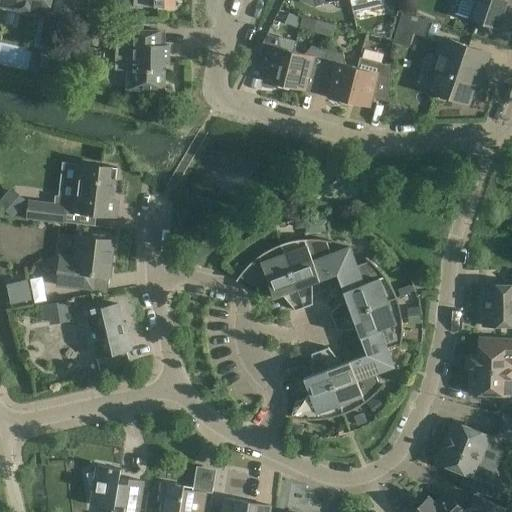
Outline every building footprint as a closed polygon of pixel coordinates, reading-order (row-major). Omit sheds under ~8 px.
[(0,0),(0,6),(47,17),(50,0),(0,0)] [(73,0),(64,0),(61,14),(87,14),(87,9),(73,9),(73,0)] [(154,0),(154,8),(174,8),(174,0),(154,0)] [(349,0),(353,12),(385,4),(384,2),(383,0),(349,0)] [(460,0),(456,13),(478,23),(497,29),(507,0),(460,0)] [(297,28),(301,20),(301,19),(289,13),(285,22),(297,28)] [(397,28),(413,32),(417,18),(402,13),(397,28)] [(303,16),(299,28),(329,37),(332,25),(303,16)] [(86,21),(86,29),(100,29),(100,21),(86,21)] [(158,32),(116,31),(116,54),(117,58),(121,60),(130,60),(130,71),(125,71),(125,92),(142,93),(142,90),(164,90),(164,72),(162,72),(162,66),(169,66),(169,46),(157,46),(158,32)] [(262,81),(284,86),(292,51),(281,48),(278,38),(266,35),(251,65),(265,69),(262,81)] [(489,54),(444,39),(434,68),(439,70),(431,92),(437,94),(437,96),(438,99),(444,101),(447,99),(448,98),(468,105),(475,83),(472,82),(475,73),(482,75),(489,54)] [(51,47),(43,45),(41,56),(43,56),(41,66),(47,68),(51,47)] [(310,72),(320,76),(327,50),(311,46),(304,54),(292,51),(284,86),(305,92),(310,72)] [(327,97),(348,103),(357,67),(345,64),(343,54),(327,50),(320,76),(321,76),(318,84),(329,87),(327,97)] [(357,67),(348,103),(369,108),(372,97),(388,101),(389,66),(375,62),(360,58),(357,67)] [(107,168),(83,165),(79,198),(55,195),(54,205),(29,202),(27,219),(63,223),(65,209),(72,209),(72,212),(116,217),(117,211),(112,210),(115,181),(105,180),(107,168)] [(27,201),(11,188),(0,200),(0,205),(13,217),(27,201)] [(305,218),(294,219),(295,225),(300,228),(305,228),(305,220),(305,218)] [(305,228),(305,234),(327,234),(327,220),(305,220),(305,228)] [(114,241),(75,236),(75,237),(78,238),(77,257),(61,255),(57,286),(93,290),(93,289),(87,288),(89,274),(110,277),(114,241)] [(304,241),(306,247),(320,281),(337,275),(343,292),(362,285),(356,267),(371,261),(368,259),(367,260),(369,262),(356,266),(349,248),(331,255),(326,242),(329,242),(329,241),(321,240),(313,240),(304,240),(302,240),(302,241),(304,241)] [(312,284),(320,281),(306,247),(284,254),(281,245),(280,246),(304,308),(312,305),(312,284)] [(304,308),(280,246),(283,255),(262,263),(260,258),(261,256),(261,255),(255,260),(249,265),(244,271),(239,277),(237,279),(238,279),(240,277),(251,286),(267,280),(274,298),(282,295),(295,311),(304,308)] [(330,313),(333,322),(387,302),(396,298),(386,301),(378,280),(384,278),(385,280),(386,279),(382,273),(376,267),(371,261),(356,267),(362,285),(343,292),(346,300),(331,313),(330,313)] [(237,262),(232,268),(239,274),(244,268),(237,262)] [(22,281),(6,284),(11,304),(27,301),(22,281)] [(511,285),(486,285),(486,307),(483,307),(483,327),(511,326),(511,285)] [(412,286),(398,290),(400,296),(414,291),(412,286)] [(387,302),(333,322),(336,330),(337,330),(357,330),(360,338),(379,331),(386,349),(401,343),(402,337),(402,332),(402,326),(401,320),(400,320),(400,322),(395,324),(387,303),(396,299),(396,298),(387,302)] [(67,301),(46,305),(50,325),(70,321),(67,301)] [(124,332),(117,305),(96,310),(95,308),(91,309),(92,311),(86,312),(88,321),(84,322),(91,349),(94,348),(100,372),(129,362),(126,351),(131,350),(126,331),(124,332)] [(418,308),(409,309),(411,324),(420,323),(418,308)] [(400,347),(401,343),(386,349),(379,331),(360,338),(366,355),(349,361),(361,396),(363,402),(362,403),(363,404),(365,403),(370,399),(374,395),(378,391),(382,386),(381,385),(380,387),(379,375),(394,367),(387,349),(399,344),(399,347),(400,347)] [(511,340),(499,340),(479,339),(478,356),(474,356),(474,370),(471,370),(469,394),(489,395),(511,396),(511,388),(511,340)] [(361,396),(349,361),(341,364),(328,348),(320,351),(343,414),(340,404),(361,396)] [(343,414),(320,351),(311,354),(311,355),(311,375),(303,378),(310,397),(294,403),(291,416),(289,416),(288,417),(298,419),(306,420),(314,420),(321,419),(321,418),(319,418),(317,413),(339,405),(342,414),(343,414)] [(367,404),(375,414),(384,406),(376,396),(367,404)] [(364,413),(355,416),(358,425),(367,422),(364,413)] [(511,419),(502,417),(497,436),(511,440),(511,419)] [(289,435),(301,437),(303,426),(292,423),(289,435)] [(455,470),(465,474),(461,483),(461,484),(499,499),(504,487),(496,468),(480,462),(490,437),(475,431),(457,423),(448,445),(444,443),(436,463),(455,470)] [(96,472),(86,474),(89,488),(90,488),(93,488),(91,506),(113,509),(112,511),(138,511),(140,501),(143,482),(129,479),(128,483),(119,481),(121,470),(97,466),(96,472)] [(184,486),(161,483),(158,501),(161,501),(159,511),(202,511),(206,493),(183,489),(184,486)] [(463,511),(447,494),(441,499),(443,501),(437,507),(429,497),(412,511),(463,511)] [(501,511),(503,509),(475,494),(467,510),(471,511),(501,511)] [(270,511),(271,506),(224,499),(221,511),(270,511)]
